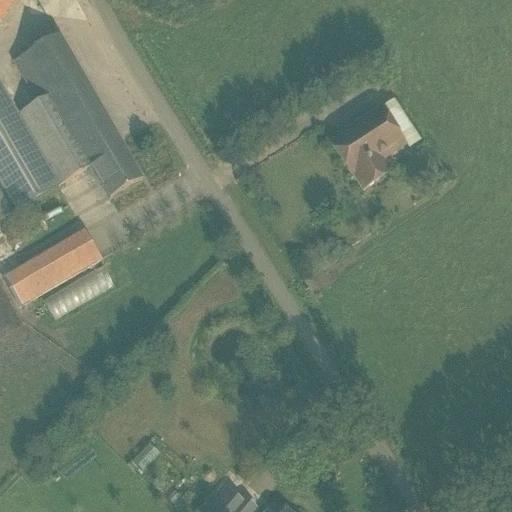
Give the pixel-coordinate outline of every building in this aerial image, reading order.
[(0,0),(0,24),(20,0),(0,0)] [(0,88),(0,220),(92,169),(110,201),(142,182),(59,38),(13,64),(37,105),(16,117),(0,88)] [(381,110),(350,130),(354,137),(346,142),(343,138),(330,146),(350,176),(352,175),(363,191),(390,174),(379,157),(402,142),(381,110)] [(23,304),(106,264),(91,232),(7,272),(23,304)] [(57,318),(114,285),(102,265),(45,299),(57,318)] [(237,477),(244,484),(250,477),(242,471),(237,477)] [(227,492),(210,511),(203,506),(198,511),(254,511),(256,510),(243,499),(240,502),(227,492)] [(287,511),(286,511),(285,511),(282,511),(271,503),(264,511),(287,511)]
